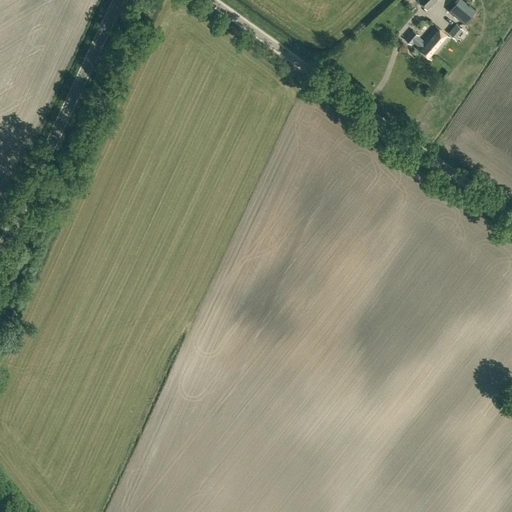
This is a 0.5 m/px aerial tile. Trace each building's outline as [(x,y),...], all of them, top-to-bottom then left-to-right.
[(417,0),(427,11),(438,0),(417,0)] [(457,0),(448,11),(464,24),(476,10),(465,0),(457,0)] [(421,16),(414,24),(418,28),(425,20),(421,16)] [(458,24),(452,29),(467,45),(473,39),(458,24)] [(417,47),(431,59),(449,37),(436,26),(423,40),(418,36),(418,35),(413,30),(405,39),(411,44),(413,41),(418,46),(417,47)]
